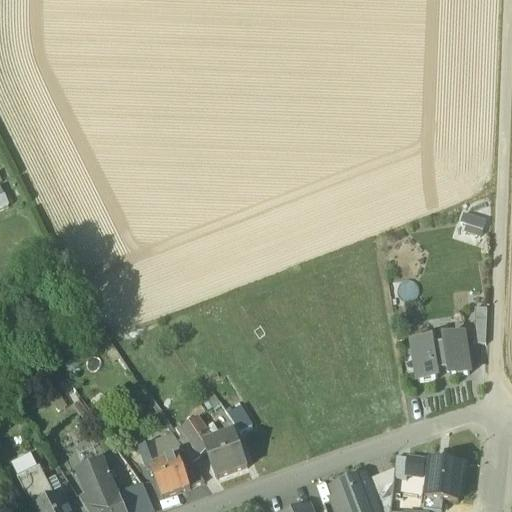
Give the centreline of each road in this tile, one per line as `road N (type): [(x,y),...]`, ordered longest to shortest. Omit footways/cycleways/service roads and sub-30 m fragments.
road 1 (track): [(497,413),(509,0)]
road 2 (residential): [(491,511),(497,413),(212,511)]
